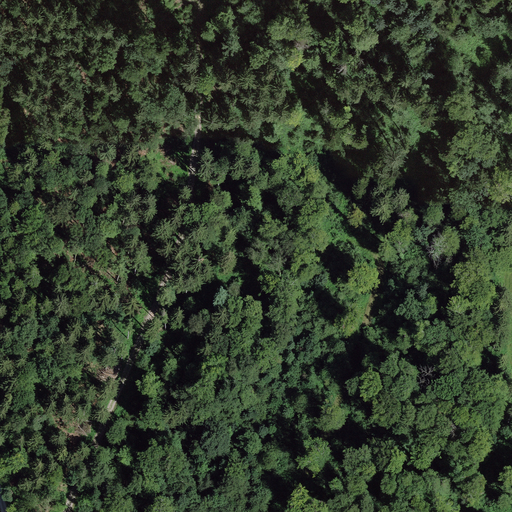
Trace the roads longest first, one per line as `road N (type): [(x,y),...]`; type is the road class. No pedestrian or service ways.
road 1 (track): [(201,0),(187,218),(67,511)]
road 2 (track): [(292,511),(367,323)]
